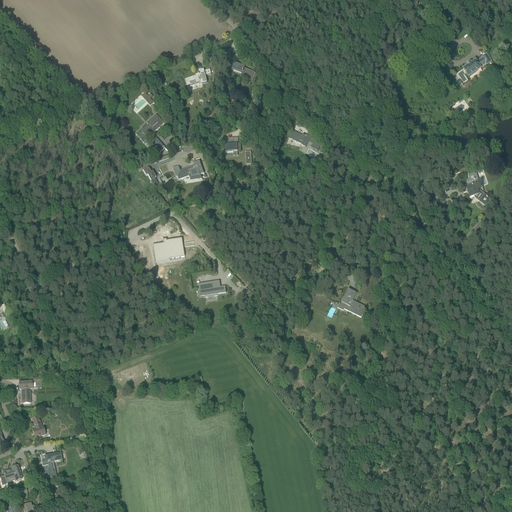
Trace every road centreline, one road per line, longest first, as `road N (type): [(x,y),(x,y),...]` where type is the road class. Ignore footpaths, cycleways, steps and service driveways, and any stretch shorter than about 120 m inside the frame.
road 1 (unclassified): [(511,337),(301,105)]
road 2 (track): [(104,511),(94,396),(72,374),(23,263)]
road 3 (unknown): [(164,214),(32,282)]
road 4 (unclassified): [(301,105),(211,0)]
road 5 (residential): [(182,155),(231,121),(281,118),(301,105)]
